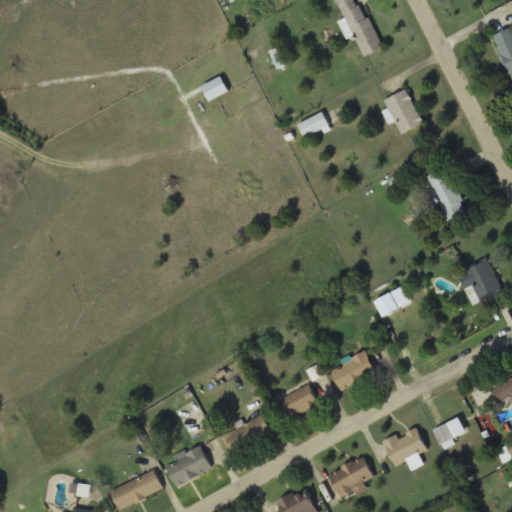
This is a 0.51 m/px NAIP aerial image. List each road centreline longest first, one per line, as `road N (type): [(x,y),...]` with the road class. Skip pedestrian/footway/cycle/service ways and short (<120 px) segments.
road 1 (residential): [(511,341),(211,511)]
road 2 (residential): [(417,0),(511,192)]
